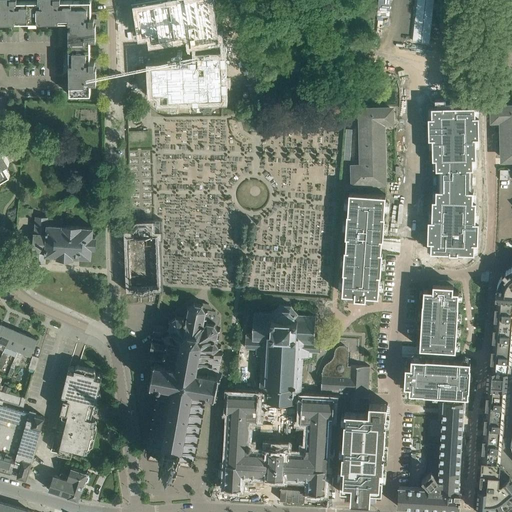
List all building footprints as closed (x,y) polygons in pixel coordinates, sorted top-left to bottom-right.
[(71,23),(71,0),(61,0),(60,0),(38,0),(39,1),(17,1),(17,0),(0,0),(0,22),(19,22),(19,23),(29,23),(29,19),(37,18),(37,22),(62,21),(62,23),(71,23)] [(91,17),(91,12),(91,0),(71,0),(71,23),(71,28),(69,28),(69,41),(72,41),(73,59),(69,59),(70,84),(68,84),(68,94),(91,94),(91,83),(97,83),(97,74),(100,74),(100,64),(95,64),(95,61),(90,61),(90,39),(96,39),(96,30),(99,30),(99,21),(95,21),(94,17),(91,17)] [(208,0),(171,0),(138,6),(143,33),(151,32),(153,40),(189,34),(191,41),(197,40),(199,53),(197,53),(198,61),(152,64),(153,91),(161,91),(161,99),(223,95),(221,54),(222,54),(219,34),(215,35),(208,0)] [(428,229),(428,241),(431,241),(431,250),(431,251),(437,251),(443,252),(446,252),(445,256),(460,256),(461,256),(462,252),(475,253),(475,243),(477,243),(478,243),(479,221),(476,221),(476,200),(473,200),(473,190),(472,190),(470,190),(470,179),(470,168),(473,168),(474,168),(473,157),(477,157),(476,137),(480,137),(479,115),(478,115),(476,115),(476,108),(475,105),(471,105),(468,105),(434,106),(432,106),(432,107),(432,112),(432,116),(428,116),(429,138),(432,138),(433,158),(436,158),(436,168),(437,169),(437,182),(437,189),(436,189),(436,199),(432,199),(432,219),(428,219),(428,221),(428,229)] [(511,105),(493,106),(493,119),(502,119),(503,158),(511,158),(511,105)] [(384,182),(383,122),(392,122),(391,109),(361,109),(362,166),(353,166),(354,182),(384,182)] [(0,180),(10,175),(4,165),(10,162),(5,154),(8,153),(3,145),(0,146),(0,180)] [(344,272),(342,293),(349,294),(348,301),(373,303),(374,296),(379,296),(383,251),(375,251),(376,238),(383,239),(385,216),(384,216),(386,195),(363,193),(358,192),(350,192),(348,213),(347,213),(346,236),(347,236),(346,249),(345,249),(343,272),(344,272)] [(33,261),(46,262),(46,255),(57,256),(57,257),(74,258),(74,257),(91,258),(92,248),(95,248),(96,236),(93,236),(93,227),(63,225),(63,218),(36,217),(33,261)] [(511,217),(500,221),(496,264),(494,290),(493,290),(492,291),(492,292),(492,293),(492,294),(492,295),(493,295),(493,296),(494,296),(494,298),(492,319),(494,319),(494,321),(495,321),(494,326),(493,342),(493,347),(492,347),(490,369),(488,368),(487,387),(488,387),(487,394),(487,393),(486,409),(486,415),(485,415),(484,431),(484,437),(483,437),(482,452),(483,452),(482,459),(481,467),(481,472),(480,482),(480,483),(481,483),(480,483),(481,483),(481,487),(480,487),(480,488),(478,488),(477,511),(488,511),(493,511),(494,511),(501,509),(502,510),(505,508),(511,502),(511,478),(511,477),(510,475),(509,475),(508,474),(509,473),(507,472),(503,467),(502,465),(501,466),(500,464),(500,462),(501,462),(501,461),(500,461),(501,454),(503,438),(502,438),(503,432),(504,417),(504,411),(505,411),(506,395),(506,388),(507,388),(508,368),(511,369),(511,364),(511,363),(511,217)] [(160,286),(159,276),(159,275),(158,275),(158,267),(159,267),(159,265),(158,265),(158,256),(159,256),(159,255),(158,255),(158,247),(158,245),(157,245),(157,236),(158,236),(158,235),(159,235),(159,224),(147,225),(147,223),(139,223),(138,224),(138,225),(134,230),(128,229),(128,235),(128,237),(129,236),(131,286),(130,286),(130,287),(160,286)] [(423,303),(420,347),(456,350),(458,305),(459,291),(453,290),(454,284),(453,284),(453,280),(429,279),(429,289),(424,289),(423,303)] [(196,458),(207,396),(211,397),(212,396),(214,397),(215,394),(218,394),(222,374),(218,373),(222,354),(223,354),(223,353),(222,353),(222,352),(221,353),(214,351),(221,346),(221,345),(219,337),(220,329),(220,328),(219,329),(216,325),(219,323),(220,316),(215,311),(212,310),(212,308),(209,304),(195,301),(194,301),(188,306),(187,306),(186,314),(184,316),(177,314),(176,315),(169,319),(169,320),(170,321),(168,325),(165,324),(165,327),(155,325),(155,324),(155,325),(154,325),(148,362),(149,362),(149,363),(151,363),(150,364),(151,364),(148,381),(151,382),(151,383),(151,385),(153,386),(158,387),(146,449),(148,450),(149,450),(149,453),(150,453),(150,451),(160,452),(160,453),(161,454),(163,455),(162,458),(159,458),(158,459),(162,460),(161,464),(177,466),(177,463),(181,463),(181,462),(178,461),(179,456),(192,458),(192,460),(193,461),(193,458),(194,458),(196,458)] [(246,334),(245,347),(255,348),(254,354),(263,355),(261,383),(258,383),(258,388),(258,393),(265,394),(264,401),(294,402),(294,395),(301,396),(301,392),(303,392),(303,386),(301,386),(303,362),(303,357),(311,357),(311,351),(317,352),(321,352),(321,338),(317,338),(317,337),(315,337),(315,334),(315,321),(318,321),(318,319),(315,319),(316,315),(310,315),(311,313),(309,312),(309,315),(305,315),(305,312),(303,312),(303,315),(297,314),(298,313),(301,313),(300,312),(298,312),(291,306),(292,304),(291,304),(289,306),(282,305),(281,303),(279,303),(280,305),(273,312),(271,311),(270,312),(272,313),(266,313),(266,311),(264,311),(264,313),(254,312),(253,333),(250,333),(250,334),(246,334)] [(0,349),(4,351),(14,329),(2,324),(0,327),(0,349)] [(15,356),(26,334),(14,329),(4,351),(0,358),(0,362),(4,365),(9,353),(15,356)] [(19,364),(24,352),(31,355),(38,339),(26,334),(15,356),(8,373),(11,375),(16,363),(19,364)] [(322,375),(321,392),(335,393),(334,398),(349,399),(348,407),(367,408),(368,402),(368,395),(368,394),(370,365),(363,365),(360,365),(351,364),(351,365),(347,365),(347,362),(348,353),(348,351),(347,350),(347,349),(346,347),(345,346),(343,346),(342,346),(340,346),(338,346),(337,347),(336,348),(336,349),(335,350),(335,351),(335,352),(335,354),(334,356),(333,357),(332,359),(331,360),(329,361),(327,362),(325,364),(324,366),(323,368),(323,371),(322,375)] [(35,369),(39,358),(33,356),(29,367),(35,369)] [(405,366),(404,386),(410,386),(409,392),(410,392),(439,394),(468,395),(469,389),(470,367),(470,360),(455,360),(425,358),(425,359),(411,358),(411,359),(407,359),(406,367),(405,366)] [(51,451),(64,454),(72,456),(73,449),(88,452),(89,446),(91,446),(93,445),(98,428),(96,426),(94,425),(102,395),(100,392),(98,391),(103,375),(96,373),(97,372),(95,369),(78,365),(76,366),(75,368),(69,366),(62,394),(65,395),(51,451)] [(226,473),(225,486),(241,487),(242,474),(248,474),(272,476),(279,476),(310,478),(309,491),(325,492),(326,469),(327,455),(326,455),(329,422),(329,417),(333,418),(334,400),(334,398),(335,393),(321,392),(315,392),(303,392),(301,392),(301,396),(300,414),(300,420),(301,420),(301,428),(307,428),(306,447),(305,447),(304,447),(303,448),(303,449),(303,450),(304,451),(305,451),(305,452),(287,451),(288,444),(267,443),(267,450),(249,449),(250,448),(251,448),(251,447),(252,446),(252,445),(251,444),(250,443),(249,443),(248,443),(247,444),(249,421),(250,421),(255,422),(256,420),(256,418),(257,418),(257,412),(258,393),(258,388),(246,388),(246,385),(235,385),(234,392),(228,391),(227,411),(230,411),(227,463),(226,471),(226,473)] [(0,468),(18,474),(17,476),(27,478),(45,417),(36,414),(36,412),(30,410),(29,412),(18,409),(3,405),(4,401),(20,405),(24,407),(27,397),(22,396),(22,397),(11,394),(10,394),(10,393),(1,391),(0,390),(0,468)] [(345,410),(341,488),(352,488),(351,500),(370,501),(371,490),(382,490),(387,403),(370,402),(369,412),(345,410)] [(398,501),(398,506),(460,510),(461,490),(459,489),(464,405),(444,404),(443,408),(439,479),(438,479),(431,471),(423,478),(430,487),(429,487),(399,485),(398,501)] [(89,475),(86,474),(87,472),(72,467),(69,475),(61,473),(60,476),(54,474),(49,489),(68,495),(68,496),(78,499),(84,481),(86,482),(88,481),(90,477),(89,475)] [(28,511),(29,510),(0,501),(0,511),(28,511)]
